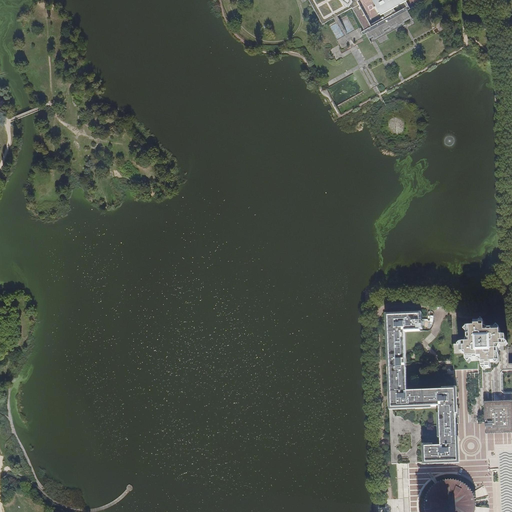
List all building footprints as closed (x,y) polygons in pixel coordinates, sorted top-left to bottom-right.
[(321,0),(312,5),(322,24),(351,8),(354,4),(352,0),(321,0)] [(352,0),(354,4),(351,8),(363,30),(371,26),(357,1),(359,0),(352,0)] [(385,18),(407,6),(407,5),(407,4),(406,1),(405,1),(405,0),(374,0),(375,0),(382,14),(383,13),(385,18)] [(407,6),(385,18),(371,26),(363,30),(361,32),(362,35),(365,34),(370,42),(371,42),(371,41),(370,39),(402,21),(403,22),(411,17),(407,10),(410,9),(408,5),(407,6)] [(458,461),(456,424),(455,390),(407,392),(404,332),(420,331),(420,319),(421,319),(421,314),(386,315),(388,360),(390,410),(393,410),(439,407),(440,447),(425,447),(425,463),(458,461)] [(470,328),(466,328),(464,331),(466,333),(466,341),(464,344),(459,344),(458,347),(459,348),(460,354),(463,354),(465,357),(465,358),(465,361),(468,364),(470,361),(477,361),(478,361),(481,363),(482,369),(483,371),(486,368),(491,368),(491,366),(493,363),(496,366),(498,363),(497,357),(499,356),(497,355),(497,350),(500,346),(505,346),(507,344),(504,342),(504,336),(502,336),(499,334),(499,329),(496,326),(493,329),(487,329),(483,327),(483,322),(481,320),(479,322),(474,323),(474,325),(470,328)] [(511,402),(493,403),(489,403),(485,403),(485,423),(486,435),(511,434),(511,402)] [(476,511),(477,511),(477,505),(476,498),(473,492),(467,487),(461,483),(454,481),(447,481),(439,484),(434,488),(429,493),(426,501),(426,508),(426,511),(476,511)]
